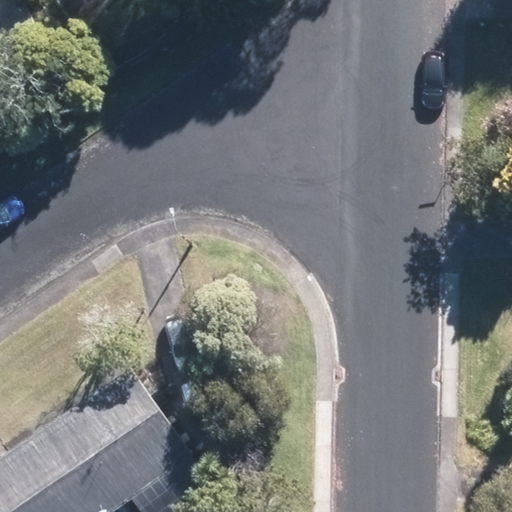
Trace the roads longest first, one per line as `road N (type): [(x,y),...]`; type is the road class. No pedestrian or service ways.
road 1 (residential): [(0,264),(160,157),(220,133),(380,114)]
road 2 (residential): [(380,114),(377,511)]
